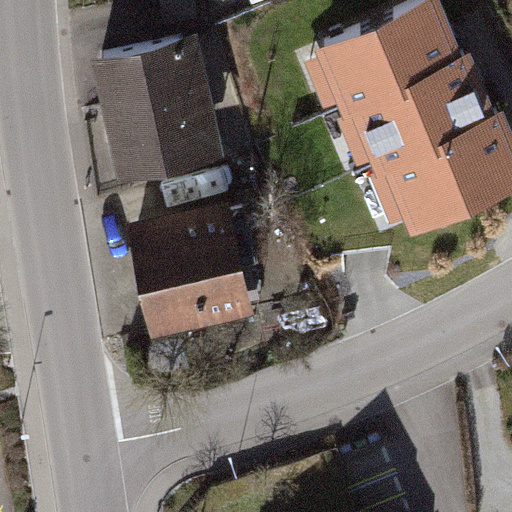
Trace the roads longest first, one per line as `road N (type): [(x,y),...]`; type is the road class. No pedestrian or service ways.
road 1 (tertiary): [(87,449),(23,0)]
road 2 (residential): [(87,449),(260,419),(511,300)]
